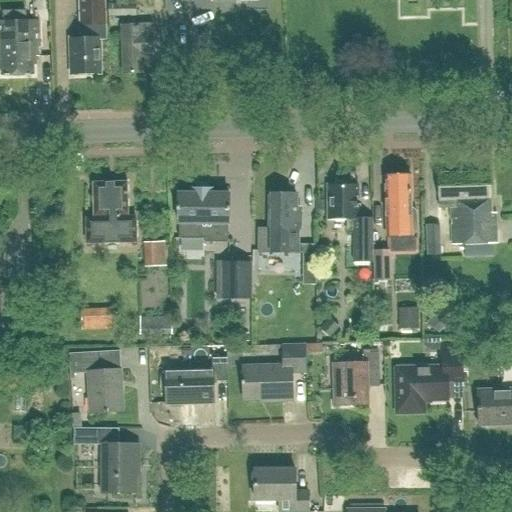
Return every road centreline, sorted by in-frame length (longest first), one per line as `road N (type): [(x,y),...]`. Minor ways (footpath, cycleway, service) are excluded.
road 1 (secondary): [(0,133),(511,119)]
road 2 (residential): [(511,471),(371,459),(316,437),(192,439),(176,441),(171,453),(171,511)]
